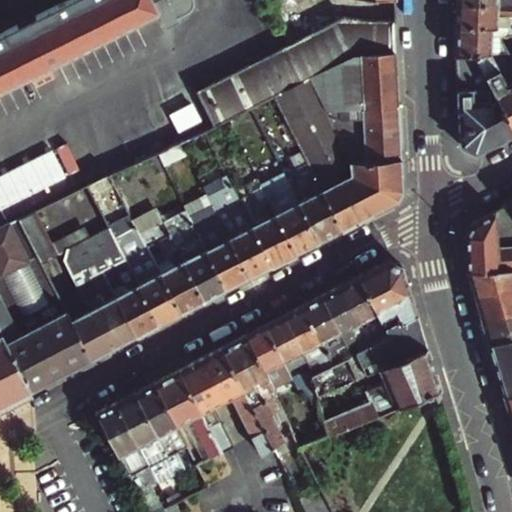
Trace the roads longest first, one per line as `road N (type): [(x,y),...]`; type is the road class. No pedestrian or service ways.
road 1 (residential): [(0,441),(430,210)]
road 2 (residential): [(430,210),(437,283),(500,511)]
road 3 (residential): [(425,0),(430,210)]
